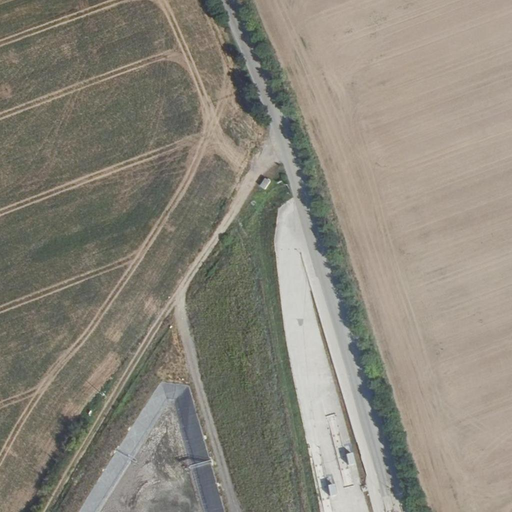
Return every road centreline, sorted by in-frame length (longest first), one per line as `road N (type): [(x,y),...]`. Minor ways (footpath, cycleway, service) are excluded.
road 1 (unclassified): [(228,0),(285,134),(408,511)]
road 2 (track): [(47,511),(285,134)]
road 3 (track): [(177,299),(235,511)]
